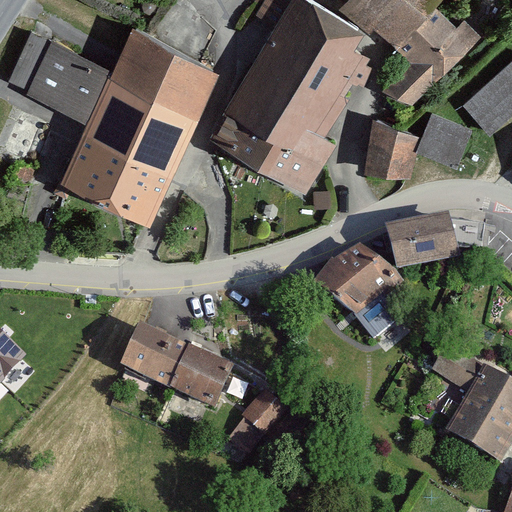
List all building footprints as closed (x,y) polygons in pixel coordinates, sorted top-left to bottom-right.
[(384,41),(315,0),(265,0),(257,14),(280,28),(217,138),(315,194),(340,147),(329,139),(384,41)] [(400,48),(449,10),(444,4),(447,0),(358,0),(353,6),(400,48)] [(483,47),(449,10),(400,48),(417,65),(389,91),(411,114),(478,52),(483,47)] [(121,72),(26,28),(3,80),(96,123),(69,181),(154,222),(227,69),(141,28),(121,72)] [(490,137),(511,120),(511,67),(464,105),(490,137)] [(414,178),(422,155),(463,170),(477,132),(434,116),(426,137),(375,117),(371,174),(414,178)] [(480,220),(395,235),(403,278),(488,262),(480,220)] [(363,314),(409,290),(392,267),(371,251),(336,268),(317,292),(363,314)] [(130,372),(223,414),(243,371),(150,329),(130,372)] [(0,336),(0,392),(9,402),(38,374),(0,336)] [(438,375),(475,395),(452,431),(504,464),(511,451),(511,381),(491,369),(490,371),(452,350),(438,375)] [(264,391),(240,418),(267,441),(290,414),(264,391)] [(0,392),(0,411),(9,402),(0,392)]
